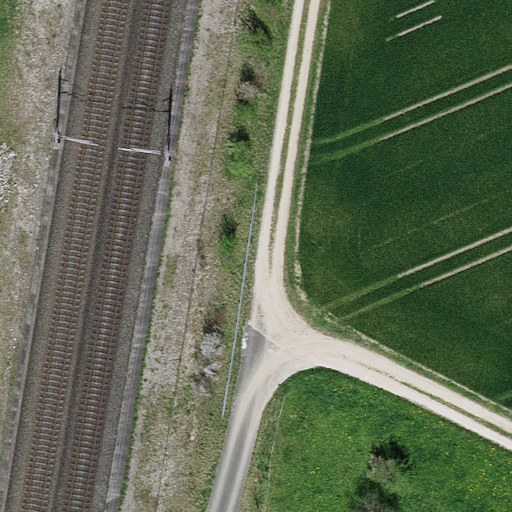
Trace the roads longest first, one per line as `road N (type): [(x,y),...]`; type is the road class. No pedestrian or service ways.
road 1 (track): [(308,0),(275,209),(266,327)]
road 2 (track): [(266,327),(511,436)]
road 3 (track): [(266,327),(218,511)]
